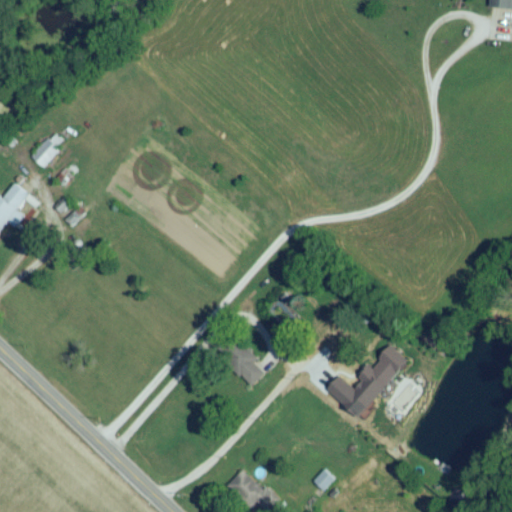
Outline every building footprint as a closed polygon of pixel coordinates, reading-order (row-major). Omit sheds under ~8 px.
[(511,0),(490,0),(490,13),(511,14),(511,0)] [(66,149),(55,138),(31,162),(42,173),(66,149)] [(57,184),(63,190),(71,181),(64,176),(57,184)] [(17,216),(30,200),(16,189),(3,204),(0,201),(0,236),(9,226),(15,231),(23,221),(17,216)] [(69,231),(86,220),(80,212),(69,218),(63,207),(57,211),(69,231)] [(247,393),(265,381),(244,348),(226,359),(247,393)] [(400,379),(384,363),(351,396),(368,412),(400,379)] [(335,484),(324,476),(314,488),(325,497),(335,484)]
